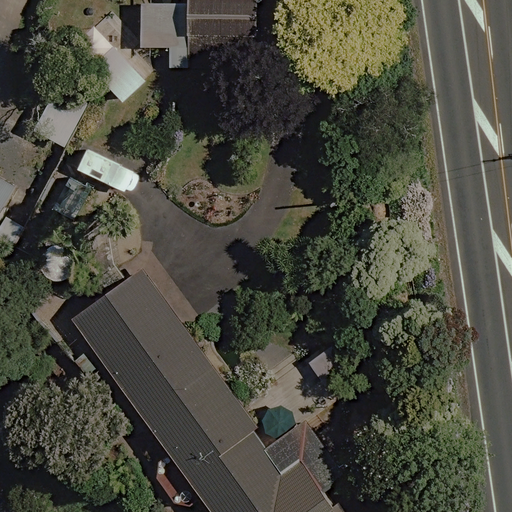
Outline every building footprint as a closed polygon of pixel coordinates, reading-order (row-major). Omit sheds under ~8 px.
[(146,0),(146,45),(183,45),(183,71),(267,72),(267,52),(267,0),(146,0)] [(146,83),(114,49),(91,71),(124,105),(146,83)] [(51,220),(0,192),(0,282),(13,290),(51,220)] [(328,511),(192,325),(123,376),(222,511),(359,511),(351,501),(335,511),(328,511)] [(336,341),(306,364),(328,394),(358,372),(336,341)]
